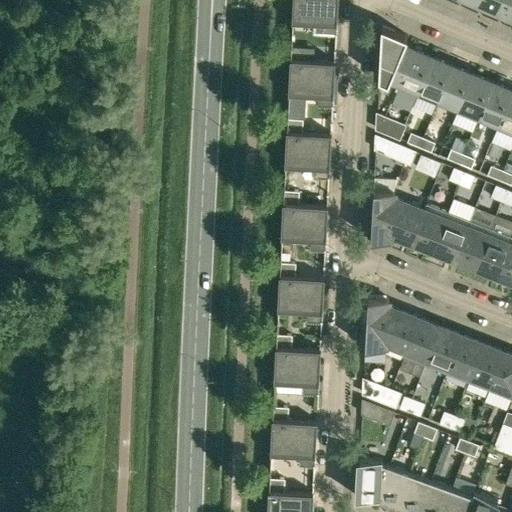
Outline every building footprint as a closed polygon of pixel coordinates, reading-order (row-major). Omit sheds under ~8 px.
[(337,34),(338,0),(293,0),(292,21),(294,21),(294,17),(322,19),(321,33),(335,34),(337,34)] [(501,0),(477,0),(477,2),(497,11),(501,0)] [(511,17),(511,0),(501,0),(497,11),(511,17)] [(395,89),(396,89),(413,48),(404,44),(408,35),(382,24),(381,24),(379,77),(397,85),(395,89)] [(292,58),(306,59),(307,46),(292,46),(292,58)] [(433,56),(413,48),(396,89),(397,90),(398,87),(417,95),(433,56)] [(417,95),(437,103),(453,64),(433,56),(417,95)] [(331,106),(333,106),(335,60),(306,59),(292,58),(290,58),(289,93),(290,93),(290,89),(318,90),(318,105),(331,106)] [(453,64),(437,103),(457,111),(473,73),(453,64)] [(493,81),(473,73),(457,111),(477,119),(493,81)] [(477,119),(497,128),(511,91),(511,89),(493,81),(477,119)] [(511,91),(497,128),(511,133),(511,91)] [(405,124),(377,112),(376,128),(399,137),(405,124)] [(288,130),(302,131),(303,118),(288,118),(288,130)] [(287,130),(285,165),(287,165),(287,161),(315,162),(314,177),(329,178),(332,132),(302,131),(288,130),(287,130)] [(419,146),(423,136),(411,131),(407,141),(419,146)] [(399,157),(404,146),(376,134),(375,153),(376,153),(376,148),(399,157)] [(423,136),(419,146),(431,151),(435,141),(423,136)] [(404,146),(399,157),(410,162),(415,150),(404,146)] [(447,157),(459,162),(463,153),(451,148),(447,157)] [(421,153),(415,167),(422,170),(428,156),(421,153)] [(463,153),(459,162),(471,167),(475,158),(463,153)] [(487,174),(499,179),(503,169),(491,164),(487,174)] [(459,182),(464,170),(454,166),(449,178),(459,182)] [(511,182),(511,172),(503,169),(499,179),(511,184),(511,182)] [(474,175),(464,170),(459,182),(469,187),(474,175)] [(501,200),(506,188),(496,183),(491,196),(501,200)] [(511,202),(511,190),(506,188),(501,200),(511,204),(511,202)] [(284,202),(299,203),(299,190),(285,189),(284,202)] [(391,240),(392,233),(394,197),(394,190),(373,189),(371,239),(391,240)] [(424,208),(394,197),(392,233),(412,241),(427,202),(426,202),(424,208)] [(299,203),(284,202),(283,202),(281,237),(283,237),(283,233),(311,234),(310,249),(326,250),(328,204),(299,203)] [(412,241),(433,249),(448,210),(427,202),(412,241)] [(433,249),(455,257),(470,219),(448,210),(433,249)] [(470,219),(455,257),(476,266),(491,227),(470,219)] [(511,235),(491,227),(476,266),(497,274),(511,235)] [(511,235),(497,274),(511,279),(511,235)] [(281,274),(295,275),(296,262),(281,261),(281,274)] [(279,305),(308,306),(307,321),(322,321),(324,276),(295,275),(281,274),(279,274),(278,309),(279,309),(279,305)] [(386,347),(386,341),(388,305),(389,298),(368,296),(365,346),(386,347)] [(403,355),(404,355),(419,317),(388,305),(386,341),(406,348),(403,355)] [(425,364),(440,325),(419,317),(404,355),(425,364)] [(461,333),(440,325),(425,364),(446,372),(461,333)] [(278,333),(277,346),(292,347),(292,334),(278,333)] [(461,333),(446,372),(468,381),(483,342),(461,333)] [(504,350),(483,342),(468,381),(489,389),(504,350)] [(292,347),(277,346),(276,346),(274,381),(276,381),(276,377),(304,378),(303,392),(319,393),(321,348),(292,347)] [(511,353),(504,350),(489,389),(511,398),(511,394),(511,353)] [(364,378),(363,392),(384,401),(389,387),(364,378)] [(401,392),(389,387),(384,401),(396,405),(401,392)] [(400,407),(410,411),(415,398),(404,394),(400,407)] [(425,402),(415,398),(410,411),(420,414),(425,402)] [(363,399),(362,412),(389,422),(393,410),(363,399)] [(273,418),(288,419),(289,406),(274,405),(273,418)] [(450,426),(455,414),(444,410),(439,422),(450,426)] [(465,418),(455,414),(450,426),(460,430),(465,418)] [(272,418),(270,452),(272,453),(272,449),(300,450),(300,464),(315,465),(317,420),(288,419),(273,418),(272,418)] [(414,431),(423,435),(428,424),(418,420),(414,431)] [(494,446),(505,451),(511,433),(511,425),(503,422),(494,446)] [(428,424),(423,435),(433,439),(437,428),(428,424)] [(465,452),(469,440),(460,437),(456,448),(465,452)] [(469,440),(465,452),(475,455),(479,444),(469,440)] [(357,497),(378,498),(390,464),(382,462),(382,459),(359,458),(359,474),(358,474),(358,475),(359,475),(357,497)] [(411,472),(390,464),(378,498),(380,498),(399,505),(411,472)] [(399,505),(419,511),(431,479),(411,472),(399,505)] [(270,490),(284,490),(285,478),(270,477),(270,490)] [(419,511),(443,511),(452,487),(431,479),(419,511)] [(472,494),(452,487),(443,511),(466,511),(475,490),(474,490),(472,494)] [(284,490),(270,490),(268,490),(267,511),(312,511),(314,492),(284,490)] [(475,490),(466,511),(492,511),(497,499),(475,490)]
